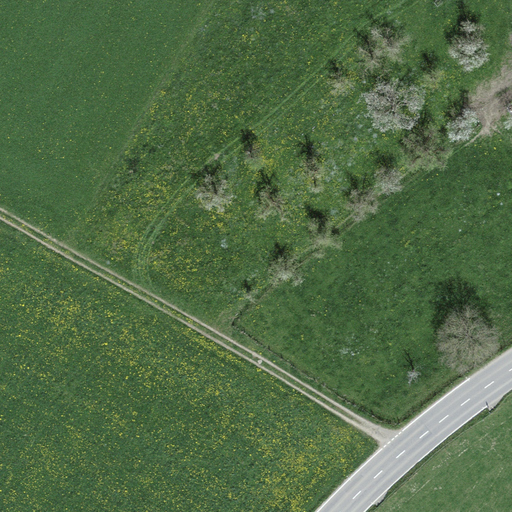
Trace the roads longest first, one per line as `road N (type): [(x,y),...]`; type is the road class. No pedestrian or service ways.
road 1 (track): [(405,448),(0,215)]
road 2 (secondary): [(511,370),(405,448),(340,511)]
